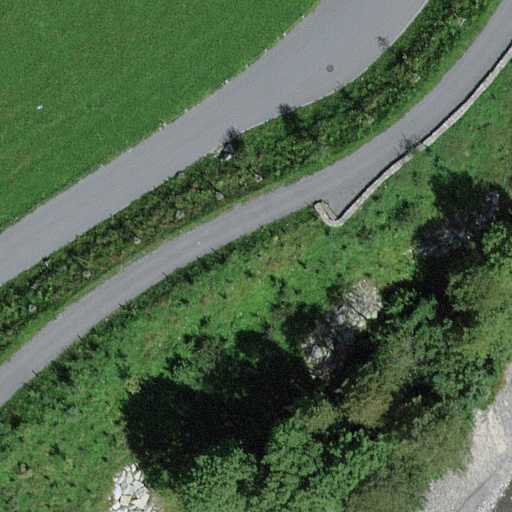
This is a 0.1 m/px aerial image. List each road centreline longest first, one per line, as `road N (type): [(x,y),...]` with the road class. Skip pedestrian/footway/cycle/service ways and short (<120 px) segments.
road 1 (track): [(0,383),(100,299),(237,215),(360,163),(411,128),(458,87),(511,21)]
road 2 (unclassified): [(0,254),(266,98),(350,31),(375,0)]
